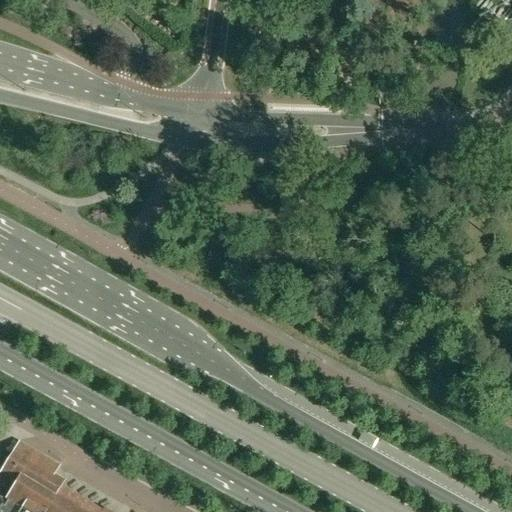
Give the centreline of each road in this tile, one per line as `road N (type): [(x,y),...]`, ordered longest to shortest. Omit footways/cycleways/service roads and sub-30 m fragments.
road 1 (primary): [(482,511),(0,243)]
road 2 (primary): [(0,357),(283,511)]
road 3 (tertiary): [(198,110),(160,107),(0,62)]
road 4 (tertiary): [(0,98),(187,135)]
road 5 (unclassified): [(187,135),(268,142),(376,130)]
road 6 (unclassified): [(376,130),(198,110)]
